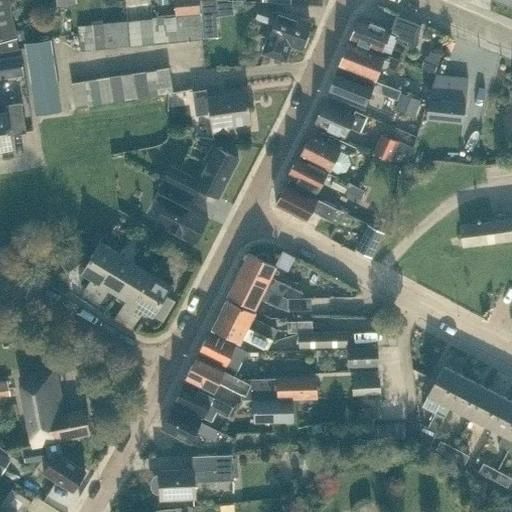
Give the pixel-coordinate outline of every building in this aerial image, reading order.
[(0,0),(0,50),(17,47),(6,0),(0,0)] [(58,0),(59,9),(77,6),(76,0),(58,0)] [(177,16),(188,15),(200,14),(199,0),(174,0),(176,16),(177,16)] [(261,9),(257,20),(273,25),(263,52),(283,59),(285,60),(290,46),(302,50),(311,26),(261,9)] [(214,12),(201,13),(203,37),(206,37),(215,36),(217,36),(215,12),(214,12)] [(200,14),(188,15),(191,40),(202,39),(200,14)] [(191,40),(188,15),(177,16),(179,41),(191,40)] [(177,16),(176,16),(165,17),(168,43),(179,41),(177,16)] [(153,18),(155,44),(168,43),(165,17),(153,18)] [(412,48),(420,27),(396,17),(390,33),(357,19),(349,40),(381,53),(387,38),(412,48)] [(143,45),(155,44),(153,18),(151,18),(141,19),(143,45)] [(129,20),(131,46),(143,45),(141,19),(129,20)] [(131,46),(129,20),(117,21),(119,47),(131,46)] [(107,48),(119,47),(117,21),(105,22),(107,48)] [(94,49),(107,48),(105,22),(92,24),(94,49)] [(81,51),(94,49),(92,24),(79,25),(81,51)] [(39,114),(62,111),(51,41),(28,45),(39,114)] [(387,59),(382,58),(348,44),(338,66),(373,80),(378,68),(394,74),(399,60),(388,56),(387,59)] [(0,79),(24,76),(21,56),(0,59),(0,79)] [(439,60),(427,56),(424,67),(435,71),(439,60)] [(173,92),(172,92),(169,68),(156,70),(160,94),(173,92)] [(149,95),(160,94),(156,70),(145,72),(149,95)] [(373,80),(372,85),(336,71),(327,93),(363,108),(370,89),(384,95),(383,95),(396,101),(401,90),(388,85),(388,86),(373,80)] [(149,96),(149,95),(145,72),(133,74),(137,98),(149,96)] [(125,100),(137,98),(133,74),(121,76),(125,100)] [(468,78),(457,77),(435,74),(432,84),(427,99),(425,120),(462,125),(466,89),(468,78)] [(125,100),(121,76),(109,78),(113,102),(125,100)] [(97,80),(101,105),(113,102),(109,78),(97,80)] [(89,107),(101,105),(97,80),(85,82),(89,107)] [(76,109),(89,107),(85,82),(72,84),(76,109)] [(206,89),(192,91),(195,116),(211,113),(213,133),(230,131),(229,128),(253,125),(249,95),(209,100),(206,89)] [(415,117),(421,100),(400,93),(394,110),(415,117)] [(0,157),(1,158),(0,151),(0,150),(14,148),(11,135),(27,132),(21,103),(5,106),(7,115),(0,116),(0,157)] [(355,110),(353,116),(323,103),(314,123),(344,136),(348,127),(359,132),(367,116),(355,110)] [(390,161),(390,160),(399,141),(382,133),(372,154),(390,161)] [(356,149),(329,135),(325,143),(311,135),(300,156),(330,170),(330,169),(337,173),(340,173),(345,172),(349,164),(348,158),(347,155),(355,152),(356,149)] [(170,166),(162,182),(188,195),(189,195),(194,185),(218,198),(238,158),(213,146),(196,179),(170,166)] [(327,171),(326,172),(297,157),(287,177),(316,192),(321,182),(329,187),(330,185),(344,192),(344,191),(360,200),(365,191),(349,182),(335,174),(335,175),(327,171)] [(162,182),(154,198),(166,204),(156,223),(195,243),(208,218),(183,206),(188,196),(193,199),(194,198),(189,195),(188,195),(162,182)] [(285,182),(274,204),(307,221),(312,211),(319,215),(333,222),(339,211),(285,182)] [(511,216),(460,223),(463,247),(511,241),(511,216)] [(371,257),(384,233),(367,225),(355,249),(371,257)] [(90,299),(119,253),(101,242),(82,272),(92,278),(82,294),(90,299)] [(67,273),(88,257),(80,247),(59,261),(67,273)] [(118,294),(136,264),(119,253),(90,299),(100,305),(110,289),(118,294)] [(287,285),(270,277),(275,266),(249,253),(238,274),(284,297),(302,296),(303,292),(287,285)] [(125,320),(153,274),(136,264),(118,294),(128,300),(118,316),(125,320)] [(153,274),(125,320),(134,326),(144,310),(152,316),(166,294),(171,285),(153,274)] [(301,297),(302,296),(284,297),(238,274),(228,295),(255,308),(260,298),(276,306),(288,310),(311,309),(311,297),(301,297)] [(177,301),(166,294),(152,316),(164,323),(177,301)] [(268,324),(267,326),(252,318),(254,313),(228,299),(220,314),(271,339),(277,329),(268,324)] [(268,347),(271,339),(220,314),(213,329),(240,342),(242,337),(257,345),(263,347),(268,347)] [(312,334),(312,332),(312,320),(288,321),(288,332),(299,332),(299,334),(312,334)] [(347,346),(347,332),(347,331),(312,332),(312,334),(299,334),(299,348),(347,346)] [(236,371),(241,361),(246,352),(208,333),(198,353),(225,366),(226,365),(236,371)] [(348,367),(378,366),(377,347),(347,348),(348,367)] [(244,381),(244,383),(196,358),(186,377),(212,391),(217,382),(240,394),(240,393),(245,396),(245,401),(316,398),(315,379),(244,381)] [(450,406),(465,377),(443,365),(428,394),(441,401),(428,427),(437,432),(451,406),(450,406)] [(67,413),(65,403),(62,404),(56,373),(20,380),(34,447),(44,445),(59,442),(90,436),(85,410),(67,413)] [(353,395),(381,394),(379,377),(352,378),(353,395)] [(471,417),(486,388),(465,377),(450,406),(451,406),(471,417)] [(0,390),(9,388),(7,380),(0,381),(0,390)] [(207,407),(228,417),(233,408),(184,383),(174,402),(203,416),(207,407)] [(492,428),(507,399),(486,388),(471,417),(492,428)] [(511,401),(507,399),(492,428),(503,434),(498,444),(508,450),(511,441),(511,401)] [(274,422),(293,421),(292,400),(273,401),(274,422)] [(254,422),(274,422),(273,401),(253,401),(254,422)] [(172,407),(162,427),(190,441),(194,432),(214,442),(219,432),(172,407)] [(360,419),(380,418),(380,408),(359,409),(360,419)] [(434,437),(421,431),(422,443),(423,452),(426,454),(434,437)] [(450,457),(455,448),(440,441),(436,449),(450,457)] [(59,442),(44,445),(47,459),(52,462),(44,475),(73,493),(85,472),(62,457),(59,442)] [(464,464),(469,455),(455,448),(450,457),(464,464)] [(194,482),(232,480),(231,454),(191,456),(192,469),(160,470),(160,475),(157,475),(153,477),(151,480),(152,488),(154,491),(157,493),(161,493),(161,497),(195,496),(194,482)] [(10,459),(3,469),(23,484),(31,474),(10,459)] [(492,479),(497,470),(483,463),(478,471),(492,479)] [(507,486),(511,478),(497,470),(492,479),(507,486)] [(0,511),(25,511),(32,502),(11,490),(0,507),(0,511)]
